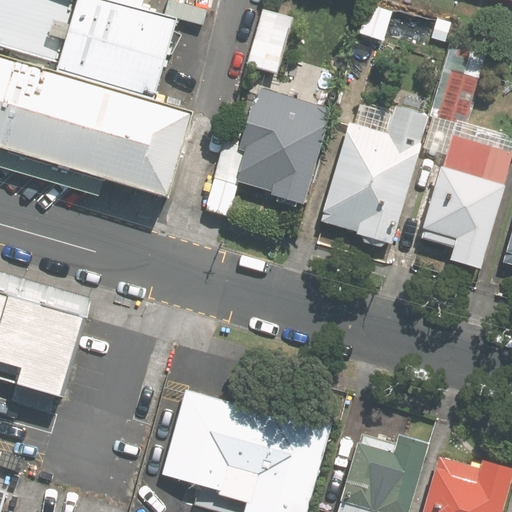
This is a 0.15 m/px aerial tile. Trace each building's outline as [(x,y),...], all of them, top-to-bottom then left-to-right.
[(105,0),(0,0),(0,45),(57,61),(53,70),(151,98),(174,18),(142,9),(105,0)] [(105,0),(142,9),(144,0),(105,0)] [(293,18),(264,10),(249,65),(278,73),(293,18)] [(389,20),(358,11),(352,34),(382,43),(389,20)] [(53,70),(0,55),(0,149),(167,197),(192,110),(151,98),(53,70)] [(479,78),(450,69),(435,116),(464,125),(479,78)] [(255,102),(250,101),(237,144),(226,140),(206,208),(229,215),(239,181),(271,191),(270,194),(304,203),(329,116),(290,104),(292,96),(259,87),(255,102)] [(387,133),(348,121),(319,221),(391,242),(428,115),(395,105),(387,133)] [(511,153),(511,151),(450,133),(420,234),(453,244),(449,259),(478,267),(511,153)] [(511,227),(502,261),(511,264),(511,227)] [(6,295),(0,313),(0,361),(18,367),(14,384),(60,396),(83,316),(6,295)] [(274,413),(184,389),(162,473),(249,496),(244,511),(306,511),(331,421),(276,406),(274,413)] [(360,443),(355,441),(334,511),(406,511),(427,443),(397,434),(395,443),(362,434),(360,443)] [(480,467),(439,455),(421,511),(500,511),(511,474),(511,467),(482,458),(480,467)]
